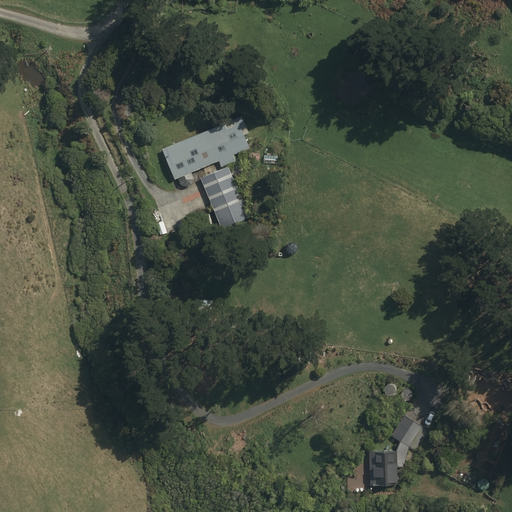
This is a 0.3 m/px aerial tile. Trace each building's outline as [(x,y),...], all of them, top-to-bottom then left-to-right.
[(277,91),(271,94),(277,105),(283,102),(277,91)] [(175,179),(219,160),(221,167),(236,161),(233,155),(250,148),(244,134),(248,132),(241,116),(163,149),(175,179)] [(287,154),(264,149),(261,164),(284,169),(287,154)] [(201,178),(222,229),(250,217),(229,167),(201,178)] [(194,179),(192,173),(178,179),(181,185),(186,187),(192,185),(194,179)] [(156,245),(165,243),(160,214),(151,216),(156,235),(156,245)] [(211,320),(213,300),(196,298),(194,318),(211,320)] [(371,485),(398,483),(397,466),(404,466),(409,446),(423,426),(404,414),(391,435),(399,441),(396,449),(369,451),(371,485)] [(479,479),(478,480),(477,487),(478,488),(479,489),(479,490),(480,491),(482,491),(483,492),(484,492),(485,492),(486,492),(488,492),(489,491),(490,491),(491,490),(492,489),(492,488),(493,487),(493,486),(493,484),(493,483),(493,482),(493,481),(492,480),(491,479),(490,478),(489,477),(488,477),(487,476),(486,476),(484,476),(483,476),(482,477),(481,477),(480,478),(479,479)]
